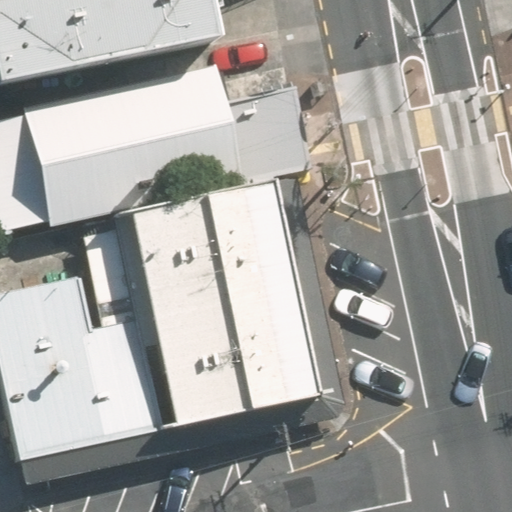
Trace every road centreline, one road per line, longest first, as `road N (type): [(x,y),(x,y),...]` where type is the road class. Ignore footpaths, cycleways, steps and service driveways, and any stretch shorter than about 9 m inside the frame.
road 1 (secondary): [(500,483),(459,426),(365,0)]
road 2 (secondary): [(436,0),(482,198),(511,384)]
road 3 (residential): [(500,483),(359,511)]
